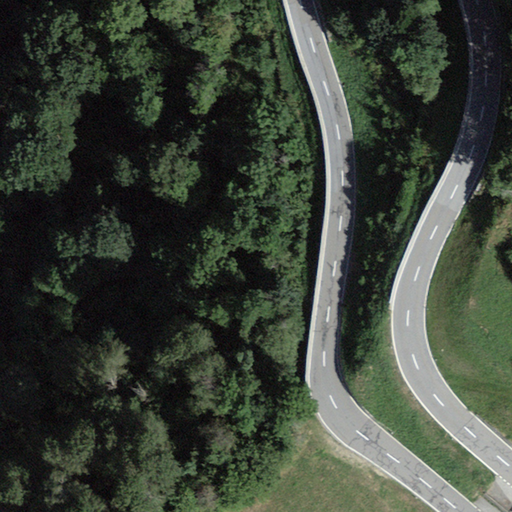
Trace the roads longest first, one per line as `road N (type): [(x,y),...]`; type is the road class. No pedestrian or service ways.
road 1 (tertiary): [(299,0),(342,164),(323,359),(327,393),(359,432),(461,511)]
road 2 (tertiary): [(511,468),(429,388),(408,332),(413,285),(483,108),(476,0)]
